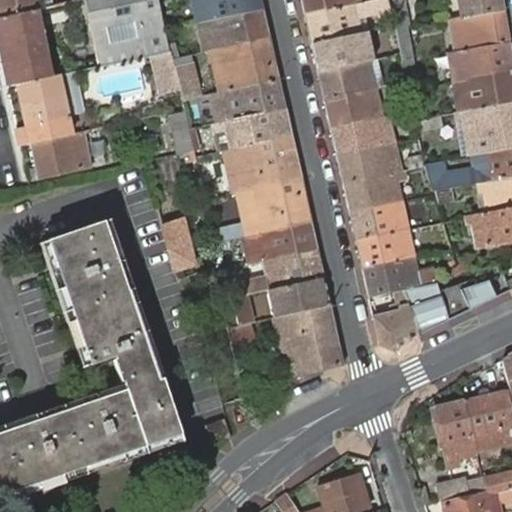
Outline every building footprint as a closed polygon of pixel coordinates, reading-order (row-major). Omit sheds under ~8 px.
[(49,0),(0,0),(0,18),(36,11),(51,7),(49,0)] [(86,0),(101,68),(153,58),(171,54),(164,26),(159,5),(157,0),(86,0)] [(264,11),(261,0),(189,0),(190,6),(194,6),(199,26),(264,11)] [(299,0),(303,16),(360,3),(359,0),(299,0)] [(303,16),(309,44),(368,30),(367,26),(361,27),(359,14),(373,11),(374,18),(392,13),(388,0),(371,0),(360,3),(303,16)] [(396,29),(405,27),(408,26),(402,0),(388,0),(392,13),(396,29)] [(458,0),(462,17),(503,10),(501,0),(458,0)] [(166,3),(159,5),(164,26),(172,24),(166,3)] [(449,19),(454,50),(508,42),(503,10),(462,17),(449,19)] [(49,78),(36,11),(0,18),(0,49),(8,86),(18,84),(49,78)] [(264,11),(199,26),(201,34),(215,30),(219,43),(204,47),(206,53),(211,52),(270,38),(264,11)] [(401,54),(402,58),(412,57),(405,27),(396,29),(400,47),(401,54)] [(215,30),(201,34),(204,47),(219,43),(215,30)] [(309,44),(316,72),(370,61),(401,54),(400,47),(373,53),(368,30),(309,44)] [(280,81),(270,38),(211,52),(221,95),(280,81)] [(453,80),(511,69),(511,62),(508,42),(454,50),(449,51),(453,80)] [(171,54),(153,58),(166,116),(169,116),(186,113),(183,104),(175,72),(171,54)] [(316,72),(322,101),(377,89),(370,61),(316,72)] [(175,72),(183,104),(199,100),(192,68),(175,72)] [(511,69),(453,80),(458,110),(511,100),(511,69)] [(17,129),(21,147),(30,145),(73,136),(68,117),(88,112),(81,72),(49,78),(18,84),(26,128),(17,129)] [(211,97),(217,124),(287,109),(280,81),(221,95),(211,97)] [(329,127),(383,116),(381,109),(372,112),(370,98),(378,96),(377,89),(322,101),(329,127)] [(372,112),(381,109),(378,96),(370,98),(372,112)] [(479,152),(511,146),(511,100),(458,110),(459,118),(466,117),(473,153),(479,152)] [(223,153),(293,137),(287,109),(217,124),(214,124),(220,154),(223,153)] [(169,116),(180,155),(195,152),(186,113),(169,116)] [(416,117),(419,131),(444,128),(441,114),(416,117)] [(329,127),(335,156),(389,144),(383,116),(329,127)] [(84,134),(73,136),(30,145),(37,179),(93,167),(84,134)] [(293,137),(223,153),(233,196),(238,195),(302,180),(293,137)] [(335,156),(342,185),(393,173),(401,171),(395,149),(390,149),(389,144),(335,156)] [(468,183),(484,181),(511,176),(511,146),(479,152),(480,159),(487,157),(489,174),(483,175),(479,176),(477,171),(465,173),(468,183)] [(487,157),(480,159),(483,175),(489,174),(487,157)] [(427,165),(434,187),(449,185),(448,176),(445,158),(426,160),(427,165)] [(342,185),(348,214),(399,201),(393,173),(342,185)] [(448,176),(449,185),(468,183),(465,173),(448,176)] [(511,176),(484,181),(489,212),(511,207),(511,176)] [(302,180),(238,195),(245,225),(221,230),(225,243),(246,238),(312,223),(302,180)] [(348,214),(354,240),(406,228),(399,201),(348,214)] [(511,207),(489,212),(466,215),(467,223),(473,222),(483,220),(489,244),(511,240),(511,207)] [(483,220),(473,222),(477,246),(489,244),(483,220)] [(185,221),(164,227),(177,273),(195,266),(185,221)] [(318,250),(312,223),(246,238),(252,265),(262,263),(318,250)] [(0,497),(39,484),(35,474),(51,468),(56,478),(98,463),(95,454),(112,448),(116,457),(180,435),(162,381),(156,382),(140,335),(129,339),(126,329),(136,325),(118,272),(123,271),(119,257),(113,259),(104,262),(99,249),(109,246),(101,224),(45,243),(53,267),(66,262),(73,281),(60,286),(80,345),(93,341),(98,353),(85,357),(89,368),(114,357),(117,362),(113,363),(121,384),(124,384),(126,387),(123,388),(125,394),(105,401),(102,392),(89,397),(92,405),(95,415),(83,419),(80,409),(43,421),(40,413),(27,418),(29,426),(34,437),(21,442),(16,430),(0,435),(0,497)] [(354,240),(361,268),(413,256),(411,249),(402,252),(399,238),(408,236),(406,228),(354,240)] [(402,252),(411,249),(408,236),(399,238),(402,252)] [(113,259),(109,246),(99,249),(104,262),(113,259)] [(324,277),(318,250),(262,263),(265,278),(239,283),(244,297),(269,291),(324,277)] [(361,268),(368,296),(420,285),(429,282),(426,276),(418,278),(409,279),(405,265),(415,264),(413,256),(361,268)] [(53,267),(60,286),(73,281),(66,262),(53,267)] [(418,278),(415,264),(405,265),(409,279),(418,278)] [(331,306),(324,277),(269,291),(275,319),(331,306)] [(438,291),(442,314),(491,305),(487,282),(438,291)] [(249,325),(242,298),(230,300),(238,328),(249,325)] [(372,317),(378,345),(393,352),(418,332),(408,302),(396,306),(396,309),(372,317)] [(331,306),(275,319),(288,377),(344,364),(331,306)] [(129,339),(140,335),(136,325),(126,329),(129,339)] [(238,328),(228,330),(234,355),(244,353),(238,328)] [(80,345),(85,357),(98,353),(93,341),(80,345)] [(251,378),(244,353),(234,355),(230,356),(236,381),(251,378)] [(511,354),(503,359),(511,394),(511,354)] [(511,420),(504,389),(462,399),(476,450),(510,441),(511,438),(511,420)] [(476,450),(462,399),(433,406),(450,468),(464,465),(462,460),(477,456),(476,450)] [(80,409),(83,419),(95,415),(92,405),(80,409)] [(229,439),(223,420),(205,426),(212,445),(229,439)] [(34,437),(29,426),(16,430),(21,442),(34,437)] [(95,454),(98,463),(116,457),(112,448),(95,454)] [(35,474),(39,484),(56,478),(51,468),(35,474)] [(497,492),(511,489),(511,488),(511,470),(484,477),(487,489),(488,495),(497,492)] [(313,511),(296,511),(285,495),(275,502),(280,511),(349,511),(368,507),(357,473),(318,485),(324,508),(313,511)] [(483,474),(468,478),(471,493),(487,489),(484,477),(483,474)] [(436,485),(440,500),(471,493),(468,478),(467,477),(436,485)] [(511,490),(511,489),(497,492),(499,504),(511,500),(511,490)] [(501,511),(499,504),(497,492),(488,495),(445,505),(446,511),(501,511)]
